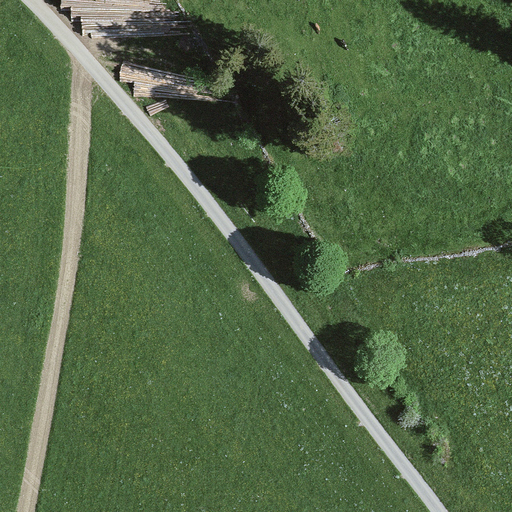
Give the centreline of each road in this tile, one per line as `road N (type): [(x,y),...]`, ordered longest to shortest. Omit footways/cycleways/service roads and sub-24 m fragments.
road 1 (unclassified): [(28,0),(177,163),(439,511)]
road 2 (track): [(81,52),(70,247),(28,511)]
